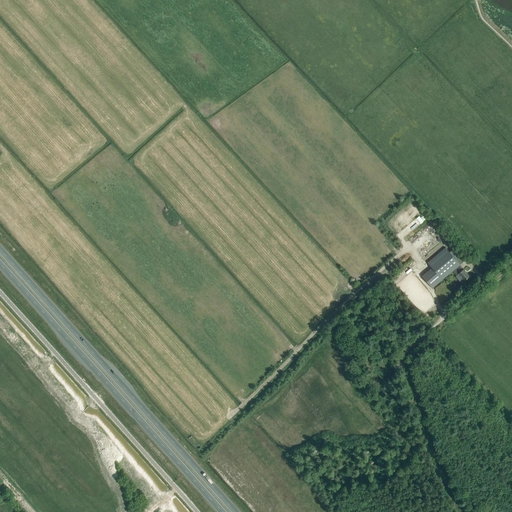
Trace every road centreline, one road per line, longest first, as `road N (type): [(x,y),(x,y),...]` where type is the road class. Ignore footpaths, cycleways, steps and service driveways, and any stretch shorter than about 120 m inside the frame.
road 1 (trunk): [(235,511),(0,248)]
road 2 (trunk): [(0,264),(221,511)]
road 3 (unclassified): [(196,511),(0,292)]
road 4 (track): [(431,330),(400,356),(462,511)]
